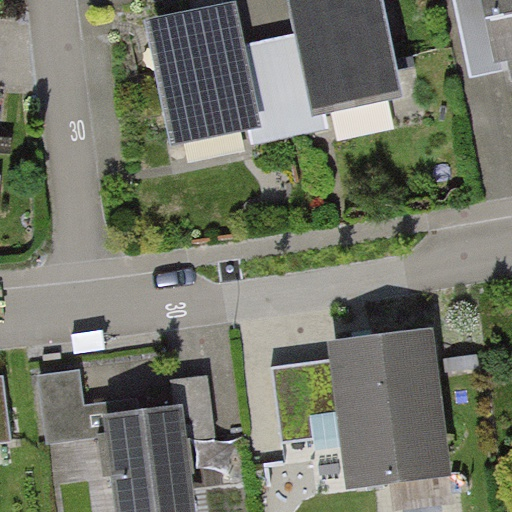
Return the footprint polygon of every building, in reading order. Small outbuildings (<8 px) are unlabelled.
[(328,123),(406,107),(384,0),(289,0),(298,40),(273,45),(293,142),(331,135),(328,123)] [(503,69),(511,67),(511,0),(454,0),(471,82),(504,75),(503,69)] [(146,30),(173,156),(250,139),(252,150),(293,142),(273,45),(246,51),(237,10),(146,30)] [(456,484),(436,336),(327,350),(329,366),(273,373),(283,448),(315,444),(311,420),(340,417),(350,498),(456,484)] [(86,410),(81,374),(38,380),(48,450),(90,444),(86,410)] [(0,448),(14,447),(5,381),(0,381),(0,448)] [(198,482),(194,446),(217,443),(210,381),(175,385),(179,416),(141,419),(108,424),(110,441),(100,443),(105,484),(116,483),(118,511),(197,511),(194,482),(198,482)] [(139,403),(86,410),(90,444),(100,443),(110,441),(108,424),(141,419),(139,403)]
